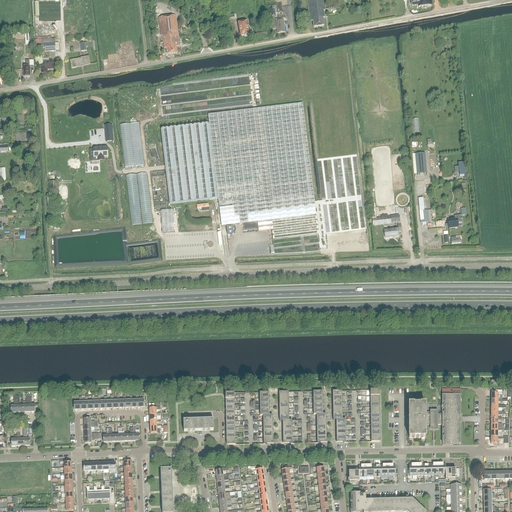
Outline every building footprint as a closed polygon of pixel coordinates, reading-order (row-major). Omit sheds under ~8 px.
[(306,0),(309,22),(313,22),(313,28),(324,27),(323,18),(324,18),(324,13),(325,13),(324,11),(325,11),(323,0),(306,0)] [(283,19),(283,17),(285,16),(281,7),(280,5),(274,6),(275,14),(281,13),(281,17),(276,17),(276,20),(277,32),(279,32),(279,34),(283,33),(283,32),(285,32),(283,19)] [(180,47),(176,16),(159,18),(161,36),(162,36),(163,43),(164,49),(166,49),(167,55),(177,54),(176,47),(180,47)] [(247,36),(248,35),(249,35),(248,31),(249,30),(247,21),(238,23),(240,36),(244,35),(244,36),(245,36),(246,37),(247,36)] [(55,51),(55,39),(36,40),(36,46),(35,46),(35,47),(36,47),(36,49),(45,48),(45,52),(55,51)] [(90,64),(89,57),(81,58),(81,59),(70,61),(72,68),(80,67),(80,66),(90,64)] [(41,62),(42,74),(47,73),(47,69),(53,69),(53,62),(41,62)] [(209,124),(160,130),(165,165),(165,169),(169,205),(218,199),(218,203),(221,227),(226,226),(243,224),(244,232),(258,230),(258,231),(272,230),(273,240),(318,235),(316,215),(302,104),(257,109),(253,110),(208,115),(209,124)] [(106,147),(93,149),(94,157),(98,156),(99,160),(104,159),(103,155),(107,155),(106,147)] [(425,153),(415,154),(417,174),(427,173),(425,153)] [(147,173),(126,176),(132,226),(153,223),(147,173)] [(49,182),(50,195),(58,195),(57,181),(49,182)] [(421,223),(428,223),(426,211),(419,211),(421,223)] [(373,226),(399,223),(398,215),(372,219),(373,226)] [(455,220),(447,221),(448,224),(448,228),(458,227),(458,224),(462,223),(461,215),(454,216),(455,220)] [(398,232),(401,232),(401,226),(398,226),(398,229),(384,230),(385,238),(399,237),(398,232)] [(442,389),(442,414),(442,425),(442,446),(452,446),(452,444),(460,444),(460,423),(460,416),(460,389),(452,389),(452,397),(450,397),(450,389),(442,389)] [(491,394),(491,400),(498,400),(498,396),(502,396),(502,391),(495,391),(495,394),(491,394)] [(130,401),(131,401),(131,409),(137,408),(137,400),(136,400),(132,401),(132,396),(129,396),(130,401)] [(136,400),(137,400),(137,408),(144,408),(144,401),(145,400),(144,396),(142,396),(142,400),(138,400),(138,396),(136,396),(136,400)] [(156,415),(156,414),(156,411),(161,410),(160,405),(154,405),(154,408),(149,409),(149,415),(156,415)] [(409,438),(425,438),(425,425),(425,413),(425,405),(408,405),(409,418),(410,418),(410,425),(409,425),(409,438)] [(437,414),(437,413),(425,413),(425,425),(430,425),(430,427),(433,427),(433,428),(435,428),(435,427),(437,427),(437,425),(442,425),(442,414),(437,414)] [(198,420),(183,421),(184,432),(199,432),(198,429),(198,426),(198,420)] [(198,420),(198,426),(198,429),(199,432),(214,431),(213,420),(203,420),(198,420)] [(290,475),(289,474),(289,470),(292,470),(292,468),(288,468),(288,466),(282,467),(282,470),(281,470),(282,476),(290,475)] [(172,469),(160,470),(161,485),(167,485),(172,484),(172,469)] [(223,476),(223,475),(223,471),(228,471),(228,469),(222,469),(222,470),(215,471),(216,477),(223,476)] [(257,476),(264,475),(263,469),(256,470),(257,475),(252,476),(252,478),(257,478),(257,476)] [(456,481),(456,477),(459,477),(459,469),(456,469),(453,470),(453,469),(446,470),(445,470),(446,475),(445,475),(445,480),(449,480),(449,481),(456,481)] [(359,478),(359,472),(351,472),(349,472),(349,474),(349,484),(353,484),(353,485),(355,485),(355,483),(356,483),(356,482),(359,482),(359,478)] [(290,475),(282,476),(283,482),(291,481),(290,480),(290,476),(293,476),(293,474),(289,474),(290,475)] [(216,477),(217,483),(224,482),(223,478),(228,477),(228,475),(223,475),(223,476),(216,477)] [(265,481),(264,475),(257,476),(257,478),(257,481),(251,482),(251,485),(258,484),(258,482),(265,481)] [(290,480),(291,481),(283,482),(284,488),(291,487),(291,486),(291,482),(294,482),(294,480),(290,480)] [(228,481),(224,482),(217,483),(218,489),(224,489),(224,488),(224,484),(228,483),(228,481)] [(259,489),(265,488),(265,481),(258,482),(258,484),(258,488),(254,488),(254,490),(259,490),(259,489)] [(167,485),(161,485),(162,500),(173,499),(172,484),(167,485)] [(291,486),(291,487),(284,488),(285,494),(292,493),(292,492),(292,488),(295,488),(295,486),(291,486)] [(89,487),(87,487),(87,501),(95,501),(95,491),(94,491),(89,491),(89,487)] [(97,487),(94,487),(94,491),(95,491),(95,501),(103,500),(102,490),(101,490),(97,491),(97,487)] [(104,487),(101,487),(101,490),(102,490),(103,500),(110,500),(110,490),(104,490),(104,487)] [(218,489),(218,496),(225,495),(225,494),(225,490),(229,489),(229,487),(224,488),(224,489),(218,489)] [(266,494),(265,488),(259,489),(259,490),(259,494),(255,494),(255,497),(259,496),(259,495),(266,494)] [(292,492),(292,493),(285,494),(286,500),(293,499),(293,498),(293,494),(296,494),(296,492),(292,492)] [(230,495),(230,493),(225,494),(225,495),(218,496),(219,502),(226,501),(226,500),(225,496),(230,495)] [(425,511),(422,508),(421,509),(422,509),(421,510),(418,507),(419,506),(420,507),(419,505),(418,506),(419,506),(418,507),(415,504),(416,503),(417,504),(412,499),(366,500),(366,495),(360,495),(360,494),(360,493),(350,493),(350,494),(350,497),(352,497),(352,500),(350,500),(351,507),(352,507),(352,510),(351,510),(350,511),(385,511),(390,511),(389,511),(394,511),(398,511),(403,511),(407,511),(425,511)] [(260,501),(267,500),(266,494),(259,495),(259,496),(260,500),(255,501),(256,503),(260,502),(260,501)] [(293,498),(293,499),(286,500),(287,507),(294,505),(294,504),(293,500),(297,500),(297,498),(293,498)] [(173,499),(162,500),(162,511),(173,511),(173,504),(173,499)] [(230,499),(226,500),(226,501),(219,502),(220,508),(227,507),(226,506),(226,502),(231,501),(230,499)] [(268,506),(267,500),(260,501),(260,502),(261,506),(256,507),(257,509),(261,508),(261,507),(268,506)]
